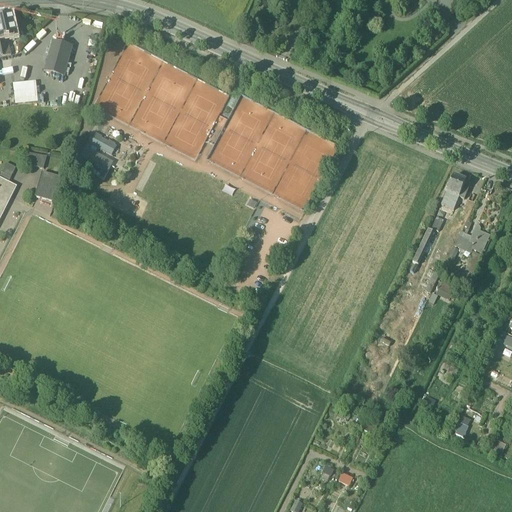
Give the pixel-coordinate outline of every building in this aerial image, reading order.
[(12,17),(0,19),(0,43),(4,43),(17,40),(12,17)] [(71,48),(54,43),(45,74),(62,79),(71,48)] [(5,48),(0,49),(2,59),(11,57),(9,47),(5,48)] [(32,85),(13,87),(15,100),(34,98),(32,85)] [(101,139),(96,137),(95,138),(93,137),(88,144),(93,147),(111,157),(116,149),(113,148),(114,147),(109,144),(108,145),(100,141),(101,139)] [(86,154),(84,153),(81,158),(104,171),(107,166),(86,154)] [(46,158),(37,156),(34,167),(43,170),(46,158)] [(15,170),(5,165),(1,173),(11,178),(15,170)] [(105,169),(99,180),(104,182),(109,172),(105,169)] [(101,175),(92,170),(90,174),(99,180),(101,175)] [(11,178),(1,173),(0,175),(0,179),(8,183),(11,178)] [(60,179),(42,174),(35,198),(53,203),(60,179)] [(453,179),(441,207),(453,212),(458,200),(464,202),(470,187),(465,185),(466,184),(453,179)] [(436,219),(430,230),(437,234),(443,223),(436,219)] [(479,227),(477,226),(469,243),(459,239),(455,248),(464,252),(465,251),(471,254),(472,251),(482,255),(490,237),(480,233),(481,230),(479,227)] [(428,231),(412,264),(418,266),(433,234),(428,231)] [(473,254),(466,272),(473,275),(481,258),(473,254)] [(347,415),(339,412),(336,419),(344,422),(347,415)] [(376,428),(367,424),(363,433),(372,437),(376,428)] [(467,430),(460,426),(456,436),(463,439),(467,430)] [(505,448),(495,443),(491,451),(501,456),(505,448)] [(333,472),(325,468),(322,475),(330,479),(333,472)] [(352,480),(342,476),(338,484),(349,489),(352,480)] [(299,511),(302,506),(295,503),(290,511),(299,511)]
